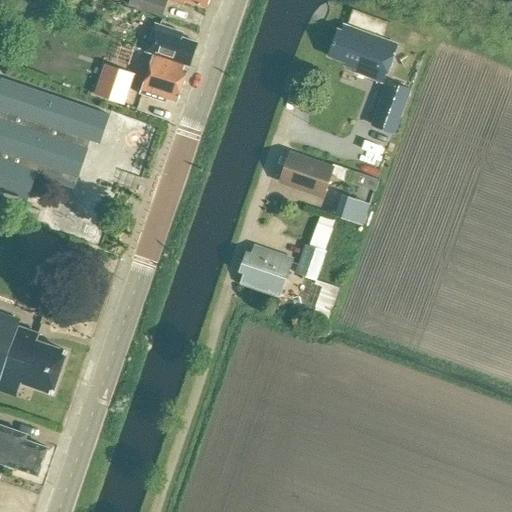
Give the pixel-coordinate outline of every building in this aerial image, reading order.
[(131,0),(129,7),(161,18),(168,0),(184,7),(186,1),(191,3),(190,5),(207,9),(210,0),(131,0)] [(190,68),(198,45),(181,39),(182,35),(156,25),(146,53),(190,68)] [(383,84),(397,46),(344,27),(342,32),(338,31),(329,57),(347,64),(346,67),(357,71),(356,74),(383,84)] [(183,72),(185,67),(153,57),(140,96),(165,105),(167,99),(178,103),(188,74),(183,72)] [(119,70),(109,100),(123,105),(134,75),(119,70)] [(0,192),(28,202),(37,174),(45,176),(44,180),(74,190),(78,178),(79,179),(91,142),(100,145),(110,116),(1,79),(0,83),(0,192)] [(394,136),(411,91),(388,82),(372,127),(394,136)] [(322,197),(332,169),(291,155),(281,183),(322,197)] [(372,190),(377,178),(354,170),(350,182),(372,190)] [(337,219),(362,222),(365,199),(340,196),(337,219)] [(0,212),(6,214),(10,201),(0,197),(0,212)] [(38,221),(41,212),(26,207),(23,216),(38,221)] [(334,220),(320,215),(309,246),(305,245),(295,274),(314,280),(334,220)] [(279,299),(293,260),(254,247),(251,255),(246,253),(239,272),(244,274),(240,285),(279,299)] [(338,289),(315,281),(314,285),(323,288),(311,322),(325,327),(338,289)] [(52,395),(67,353),(37,343),(39,336),(18,329),(20,323),(0,315),(0,392),(18,399),(22,386),(52,395)] [(0,464),(38,477),(47,449),(25,442),(27,437),(0,427),(0,464)]
